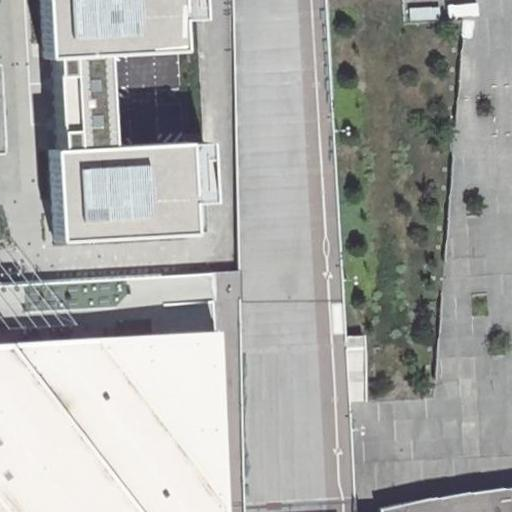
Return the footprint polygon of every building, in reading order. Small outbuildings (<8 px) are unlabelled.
[(175,0),(38,0),(41,56),(51,56),(56,149),(47,149),(52,241),(190,233),(184,141),(108,146),(102,56),(179,52),(175,0)] [(511,511),(511,486),(448,494),(378,509),(378,511),(353,511),(354,508),(344,340),(344,333),(324,0),(231,0),(237,270),(223,271),(210,272),(211,275),(212,293),(224,511),(511,511)] [(403,20),(434,19),(434,6),(403,8),(403,20)] [(472,48),(472,18),(458,18),(458,48),(472,48)] [(211,275),(0,286),(0,511),(224,511),(212,293),(211,275)]
